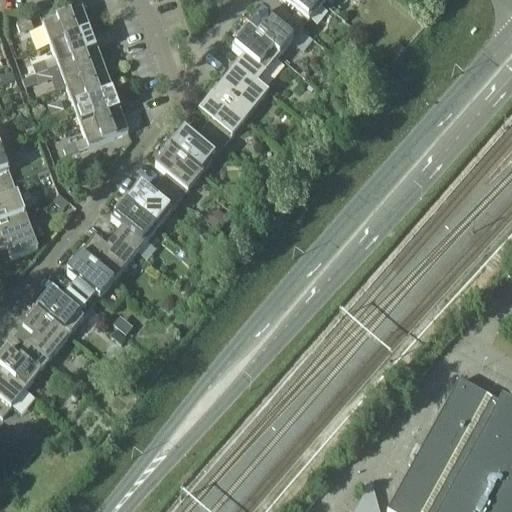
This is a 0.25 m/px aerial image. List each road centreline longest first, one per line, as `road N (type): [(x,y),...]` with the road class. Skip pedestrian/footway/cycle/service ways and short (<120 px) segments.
road 1 (secondary): [(511,36),(199,389),(114,511)]
road 2 (secondary): [(114,511),(511,84)]
road 3 (residential): [(172,83),(170,115),(7,305)]
